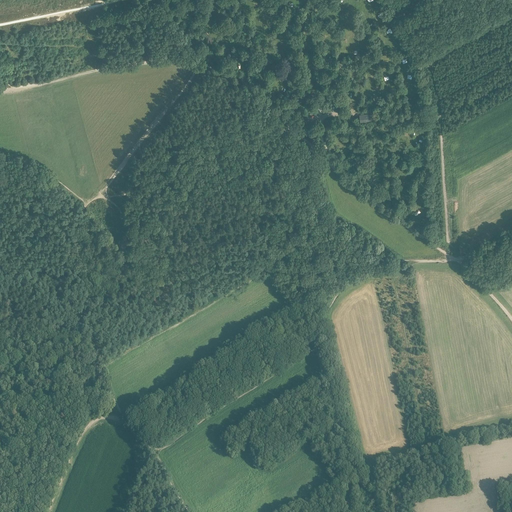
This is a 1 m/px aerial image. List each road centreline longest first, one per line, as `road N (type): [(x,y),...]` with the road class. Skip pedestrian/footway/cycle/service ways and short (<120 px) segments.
road 1 (track): [(91,204),(66,234),(65,254),(91,300),(105,306),(135,302),(220,260),(288,258),(333,286)]
road 2 (track): [(0,89),(129,60),(177,57),(203,67)]
road 3 (track): [(422,260),(395,287),(427,447)]
road 4 (track): [(335,294),(318,345),(348,472)]
road 5 (track): [(511,235),(468,259),(393,262),(345,286)]
road 6 (track): [(318,154),(453,259)]
road 7 (track): [(348,472),(511,428)]
road 8 (track): [(160,288),(165,231),(141,150)]
